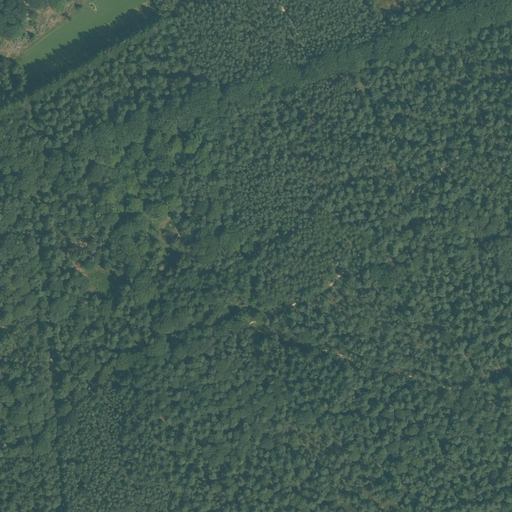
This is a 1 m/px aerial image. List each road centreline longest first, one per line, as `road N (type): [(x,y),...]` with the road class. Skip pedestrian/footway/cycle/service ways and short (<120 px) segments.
road 1 (track): [(488,136),(406,197),(392,221),(319,290),(123,364),(0,444)]
road 2 (track): [(61,511),(37,163),(21,70)]
road 3 (track): [(314,70),(0,175)]
road 4 (track): [(241,323),(511,404)]
